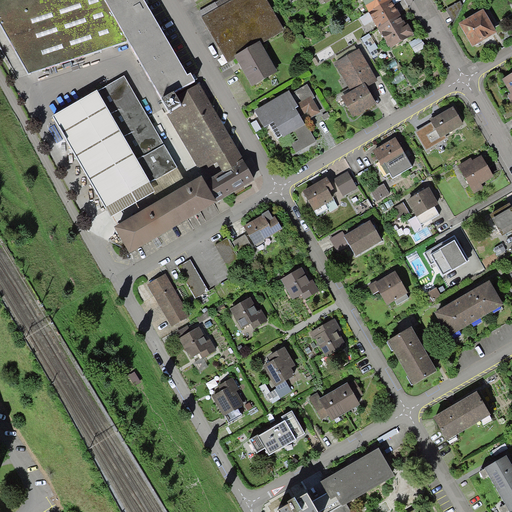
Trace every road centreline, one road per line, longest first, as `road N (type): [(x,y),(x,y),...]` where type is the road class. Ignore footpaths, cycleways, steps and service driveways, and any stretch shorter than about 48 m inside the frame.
road 1 (residential): [(247,505),(118,279)]
road 2 (residential): [(408,411),(279,187)]
road 3 (residential): [(279,187),(167,0)]
road 4 (residential): [(279,187),(464,77)]
road 5 (residential): [(118,279),(16,97)]
road 6 (residential): [(408,411),(247,505)]
road 7 (residential): [(118,279),(279,187)]
road 8 (residential): [(511,350),(408,411)]
